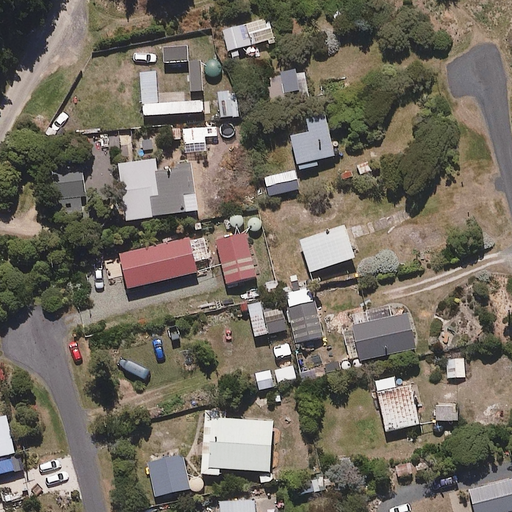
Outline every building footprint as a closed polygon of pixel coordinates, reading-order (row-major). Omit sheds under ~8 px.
[(276,39),(270,19),(224,32),(230,52),(276,39)] [(305,99),(302,71),(269,75),(272,103),(305,99)] [(336,157),(328,117),(309,121),(311,134),(294,137),(301,170),(319,167),(318,161),(336,157)] [(219,137),(219,129),(186,130),(186,153),(207,152),(206,137),(219,137)] [(172,168),(171,159),(120,167),(128,221),(201,211),(194,165),(172,168)] [(42,173),(43,200),(61,199),(62,216),(87,215),(84,170),(42,173)] [(301,190),(298,172),(267,178),(271,196),(301,190)] [(357,259),(347,227),(302,242),(312,273),(357,259)] [(259,278),(249,235),(219,242),(228,285),(259,278)] [(199,273),(191,239),(122,256),(130,290),(199,273)] [(266,313),(263,304),(250,307),(257,338),(289,330),(284,309),(266,313)] [(326,338),(320,304),(291,309),(297,343),(326,338)] [(409,315),(391,319),(389,308),(371,311),(374,323),(355,327),(362,361),(416,350),(409,315)] [(226,310),(208,314),(211,331),(215,330),(220,354),(229,352),(224,328),(230,327),(226,310)] [(291,342),(274,347),(279,361),(295,356),(291,342)] [(466,378),(465,359),(448,360),(449,379),(466,378)] [(399,389),(396,378),(377,382),(388,432),(421,425),(413,386),(399,389)] [(457,404),(437,405),(438,422),(458,422),(457,404)] [(258,482),(276,483),(277,474),(272,474),(275,423),(228,420),(228,414),(207,413),(203,475),(221,476),(221,470),(258,472),(258,482)] [(0,457),(17,454),(9,417),(0,418),(0,457)] [(191,491),(185,457),(150,464),(156,497),(191,491)] [(313,478),(297,479),(298,496),(314,495),(313,478)] [(511,511),(511,478),(471,490),(476,511),(511,511)] [(0,511),(9,511),(6,499),(0,500),(0,511)] [(256,511),(256,500),(222,502),(222,511),(256,511)]
